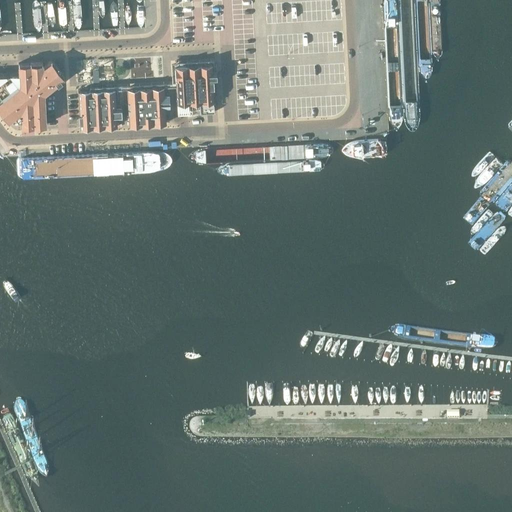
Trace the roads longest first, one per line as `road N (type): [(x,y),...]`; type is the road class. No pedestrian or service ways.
road 1 (unclassified): [(0,131),(21,141),(355,122),(349,0)]
road 2 (unclassified): [(164,0),(164,25),(148,41),(0,50)]
